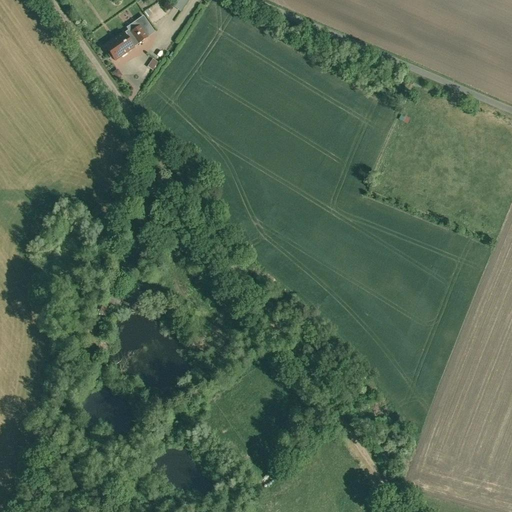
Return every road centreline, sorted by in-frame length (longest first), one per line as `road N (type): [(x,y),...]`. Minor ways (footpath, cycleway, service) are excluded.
road 1 (track): [(410,511),(136,112)]
road 2 (unclassified): [(511,102),(272,0)]
road 3 (unclassified): [(136,112),(58,0)]
